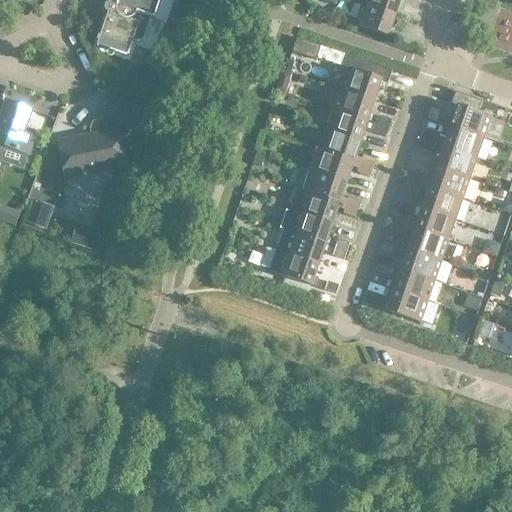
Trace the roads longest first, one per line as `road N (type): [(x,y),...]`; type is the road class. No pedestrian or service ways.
road 1 (residential): [(342,328),(430,70)]
road 2 (residential): [(342,328),(511,386)]
road 3 (residential): [(53,19),(74,39),(75,54),(58,76),(44,79),(29,75),(14,51),(16,37),(38,19)]
